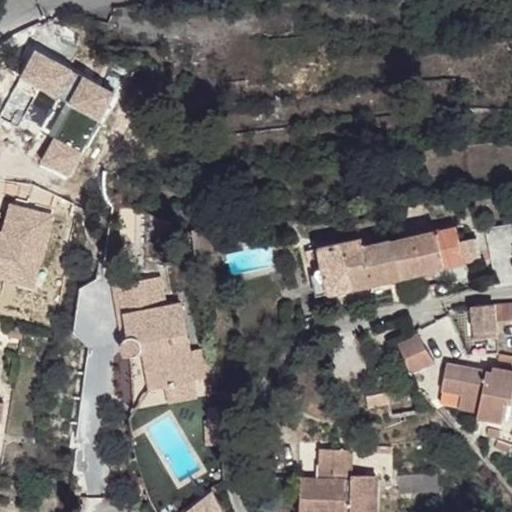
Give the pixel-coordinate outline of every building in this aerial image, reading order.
[(272,55),(276,97),(336,91),(332,48),(272,55)] [(511,73),(464,79),(469,117),(511,110),(511,73)] [(159,237),(167,240),(172,223),(156,217),(152,226),(161,230),(159,237)] [(511,224),(485,229),(487,241),(511,236),(511,224)] [(455,225),(390,239),(398,277),(463,263),(463,261),(458,239),(455,225)] [(191,230),(194,255),(214,253),(211,228),(191,230)] [(480,258),(475,235),(458,239),(463,261),(480,258)] [(390,239),(364,245),(362,237),(341,242),(351,288),(398,277),(390,239)] [(311,274),(316,295),(328,292),(328,293),(351,288),(341,242),(318,247),(323,272),(311,274)] [(318,247),(305,250),(311,274),(323,272),(318,247)] [(160,277),(113,285),(123,339),(120,345),(121,350),(123,354),(126,356),(130,356),(143,354),(150,388),(215,376),(210,347),(189,351),(180,304),(165,306),(160,277)] [(73,332),(91,350),(102,280),(96,279),(80,288),(73,332)] [(511,302),(493,304),(495,321),(511,319),(511,302)] [(493,304),(471,306),(474,339),(496,337),(495,321),(493,304)] [(8,337),(20,339),(23,322),(11,319),(8,337)] [(417,333),(410,336),(411,338),(397,344),(410,372),(411,372),(417,369),(434,362),(417,333)] [(491,372),(446,363),(441,388),(480,396),(477,410),(476,415),(501,420),(504,400),(509,401),(511,388),(511,370),(491,367),(491,372)] [(417,369),(411,372),(415,381),(421,378),(417,369)] [(194,380),(164,386),(167,403),(197,398),(194,380)] [(366,396),(368,407),(390,403),(388,391),(366,396)] [(480,396),(461,392),(458,407),(477,410),(480,396)] [(210,408),(212,420),(219,420),(218,407),(210,408)] [(207,421),(208,444),(220,444),(219,421),(207,421)] [(498,438),(500,430),(488,427),(486,435),(498,438)] [(497,440),(495,446),(509,451),(511,445),(497,440)] [(209,445),(210,456),(221,455),(220,445),(209,445)] [(350,474),(351,449),(320,448),(320,467),(332,467),(332,478),(319,478),(300,477),(299,511),(374,511),(376,475),(350,474)] [(332,467),(320,467),(319,478),(332,478),(332,467)] [(441,472),(400,475),(400,491),(442,489),(441,472)] [(221,511),(211,490),(183,511),(221,511)]
